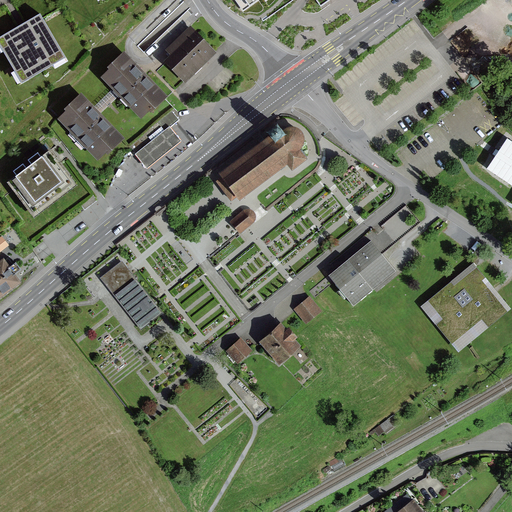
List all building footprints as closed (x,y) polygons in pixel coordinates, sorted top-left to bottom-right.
[(233,0),(243,13),(261,0),(233,0)] [(40,15),(0,38),(0,46),(22,84),(66,59),(40,15)] [(216,51),(191,25),(167,50),(172,55),(167,61),(187,81),(216,51)] [(166,94),(124,51),(108,67),(110,69),(102,76),(141,115),(149,107),(151,109),(166,94)] [(124,136),(81,94),(65,109),(67,111),(59,118),(99,157),(106,149),(108,151),(124,136)] [(178,119),(172,112),(131,145),(137,152),(170,126),(178,119)] [(266,135),(219,172),(240,198),(288,159),(294,167),(308,156),(302,148),(306,138),(303,129),(294,125),(284,125),(279,119),(263,131),(266,135)] [(170,126),(137,152),(144,160),(149,166),(181,140),(177,135),(170,126)] [(511,132),(504,126),(423,190),(481,220),(511,242),(511,132)] [(50,152),(8,183),(34,219),(76,187),(50,152)] [(96,185),(87,174),(76,182),(85,193),(96,185)] [(245,210),(230,222),(240,234),(255,222),(256,219),(256,217),(256,214),(254,211),(252,210),(250,209),(245,210)] [(0,252),(9,245),(1,234),(0,235),(0,252)] [(375,236),(348,257),(357,269),(373,289),(400,268),(375,236)] [(336,286),(357,269),(348,257),(327,274),(336,286)] [(3,262),(0,264),(0,298),(19,284),(3,262)] [(163,313),(122,262),(101,278),(142,330),(163,313)] [(511,311),(475,266),(423,308),(459,353),(511,311)] [(310,297),(294,311),(306,324),(322,310),(310,297)] [(281,322),(258,341),(278,364),(300,345),(293,337),(298,333),(289,323),(285,326),(281,322)] [(252,349),(242,337),(227,349),(238,362),(252,349)] [(424,511),(415,499),(397,511),(424,511)]
